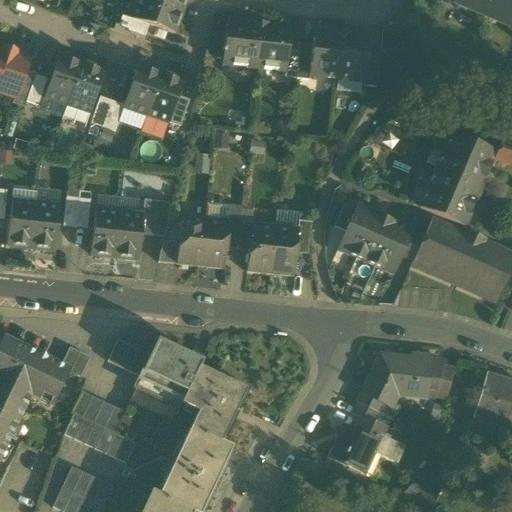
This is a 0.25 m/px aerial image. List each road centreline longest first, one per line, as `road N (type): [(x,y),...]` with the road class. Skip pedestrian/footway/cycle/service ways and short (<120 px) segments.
road 1 (residential): [(330,321),(0,287)]
road 2 (residential): [(245,511),(332,369),(330,321)]
road 3 (residential): [(511,350),(449,332),(330,321)]
road 4 (residential): [(398,0),(390,16),(243,0)]
road 5 (residential): [(0,14),(127,56)]
